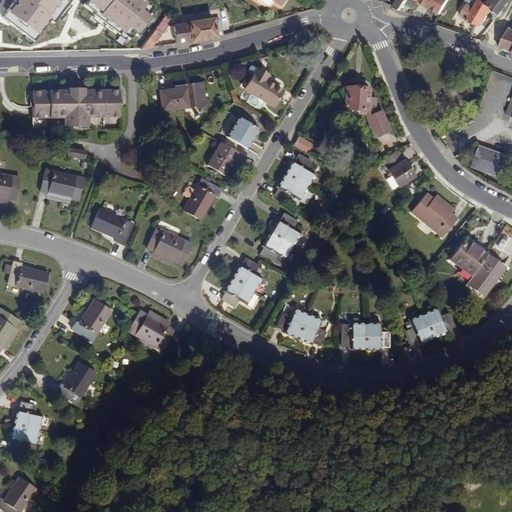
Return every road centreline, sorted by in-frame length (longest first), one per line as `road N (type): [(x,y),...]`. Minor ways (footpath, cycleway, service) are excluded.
road 1 (residential): [(183,303),(269,357),(356,381),(403,377),(456,358),(511,308)]
road 2 (tertiary): [(0,62),(142,66),(221,51),(327,15)]
road 3 (residential): [(183,303),(343,36)]
road 4 (tertiary): [(377,40),(430,151),(473,192),(511,211)]
road 5 (residential): [(87,261),(0,391)]
